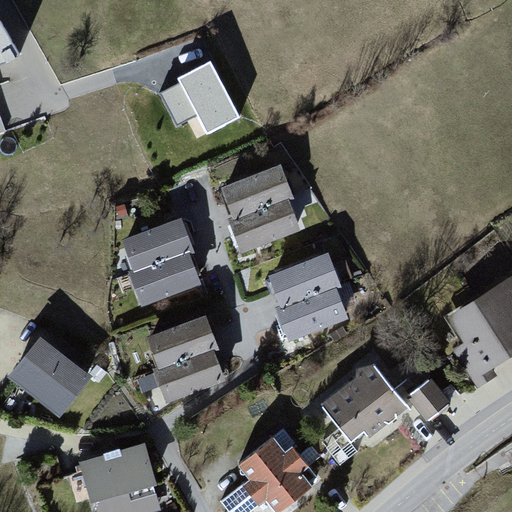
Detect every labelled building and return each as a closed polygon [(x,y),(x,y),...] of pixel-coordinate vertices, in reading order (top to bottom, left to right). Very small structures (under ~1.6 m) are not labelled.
[(0,55),(16,49),(0,22),(0,55)] [(237,112),(209,52),(177,67),(181,75),(162,84),(179,119),(197,110),(205,127),(237,112)] [(236,219),(286,199),(293,197),(279,162),(222,184),(236,219)] [(286,199),(236,219),(230,221),(241,249),(297,228),(286,199)] [(137,272),(188,252),(194,250),(181,215),(123,237),(137,272)] [(284,307),(335,288),(341,285),(327,250),(270,272),(284,307)] [(188,252),(137,272),(131,274),(142,302),(199,281),(188,252)] [(511,270),(445,313),(463,341),(456,346),(478,380),(511,358),(511,270)] [(335,288),(284,307),(278,309),(289,338),(346,316),(335,288)] [(162,369),(213,349),(219,347),(205,312),(148,334),(162,369)] [(89,373),(37,333),(6,373),(58,413),(89,373)] [(213,349),(162,369),(156,371),(167,399),(224,378),(213,349)] [(399,400),(367,359),(321,403),(357,440),(399,400)] [(450,400),(431,375),(407,392),(426,418),(450,400)] [(282,448),(271,434),(240,458),(254,477),(244,485),(257,502),(264,497),(274,510),(309,482),(297,467),(304,462),(289,442),(282,448)] [(143,441),(85,458),(102,511),(145,511),(163,507),(143,441)]
